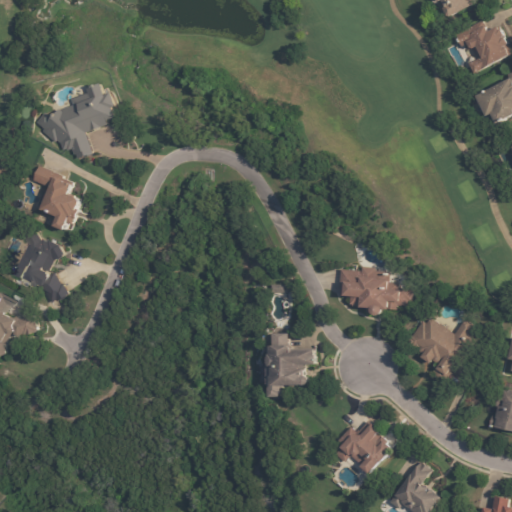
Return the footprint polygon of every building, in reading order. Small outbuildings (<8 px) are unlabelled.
[(476,0),(478,3),(451,16),(448,15),(444,8),(445,6),(447,5),(445,0),(476,0)] [(485,20),(490,31),(500,26),(502,29),(503,28),(511,43),(510,44),(511,48),(511,54),(476,73),(471,64),(480,59),(475,48),(472,47),(470,43),(464,46),(462,43),(461,43),(459,39),(460,38),(458,35),(485,20)] [(511,116),(507,119),(508,119),(504,121),(499,123),(494,113),(489,116),(479,95),(487,91),(486,90),(488,89),(489,90),(511,78),(510,75),(511,73),(511,116)] [(109,125),(88,134),(96,154),(80,160),(77,154),(76,154),(74,149),(69,151),(68,149),(65,150),(62,144),(58,141),(57,143),(44,132),(45,130),(38,123),(46,113),(52,118),(53,116),(52,115),(54,113),(55,114),(60,108),(63,112),(63,110),(74,105),(72,100),(89,93),(88,88),(92,87),(91,86),(95,84),(96,85),(101,83),(105,94),(111,92),(116,106),(112,108),(116,117),(107,121),(109,125)] [(44,165),(58,172),(57,175),(75,184),(71,192),(82,197),(83,200),(77,212),(81,213),(79,217),(78,217),(75,223),(71,221),(67,229),(57,224),(61,215),(44,207),(53,186),(36,179),(43,165),(44,165)] [(9,277),(33,288),(36,286),(44,289),(52,305),(69,295),(58,276),(51,272),(56,261),(67,255),(61,246),(39,236),(37,231),(27,237),(9,277)] [(378,271),(377,279),(391,281),(390,290),(404,291),(404,289),(415,291),(414,302),(410,302),(409,307),(399,306),(399,311),(385,309),(385,315),(381,315),(369,314),(369,308),(362,308),(362,306),(360,306),(360,308),(354,307),(354,305),(352,305),(353,296),(343,295),(344,288),(341,288),(343,270),(364,272),(364,267),(378,269),(378,271)] [(286,287),(286,293),(273,293),(273,285),(286,285),(286,287)] [(38,333),(36,316),(18,319),(7,314),(13,300),(0,294),(0,355),(8,355),(7,346),(13,334),(17,336),(38,333)] [(438,322),(457,335),(466,323),(470,322),(477,327),(477,330),(474,334),(480,340),(455,371),(454,370),(447,379),(445,378),(443,380),(437,376),(438,376),(435,373),(442,363),(440,364),(436,361),(436,360),(433,364),(424,358),(426,355),(420,351),(423,348),(419,345),(417,347),(415,348),(412,346),(411,341),(425,322),(429,325),(431,321),(435,320),(438,322)] [(290,336),(291,348),(294,348),(294,350),(316,349),(316,356),(318,356),(318,365),(306,365),(307,376),(308,376),(310,380),(310,383),(308,385),(297,386),(297,387),(285,387),(285,386),(284,386),(284,398),(269,398),(269,391),(268,391),(267,367),(270,367),(269,355),(271,355),(271,346),(274,346),(274,335),(290,334),(290,336)] [(511,431),(498,428),(499,423),(493,422),(494,417),(499,418),(501,409),(498,409),(500,398),(505,399),(506,391),(511,392),(511,431)] [(386,439),(390,443),(389,444),(393,449),(388,455),(389,456),(382,463),(381,463),(370,474),(363,467),(364,467),(353,456),(347,463),(338,455),(345,447),(340,442),(353,428),(359,434),(371,422),(376,426),(377,425),(381,430),(382,432),(380,435),(383,438),(384,437),(386,439)] [(427,466),(434,472),(424,486),(428,489),(429,488),(443,498),(432,511),(414,511),(405,505),(401,510),(392,503),(398,495),(399,495),(424,463),(428,466),(427,466)] [(511,508),(511,511),(485,511),(486,508),(495,510),(498,497),(511,499),(511,504),(511,508)]
